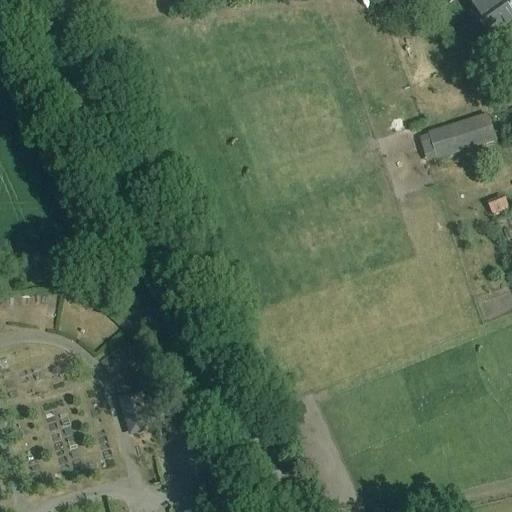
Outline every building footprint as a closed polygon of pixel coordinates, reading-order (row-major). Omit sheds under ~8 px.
[(511,0),(466,0),(470,5),(466,7),(489,39),(511,23),(511,0)] [(481,62),(469,70),(481,87),(493,79),(481,62)] [(419,139),(427,165),(437,163),(496,144),(488,117),(419,139)] [(490,203),(493,214),(510,210),(507,199),(490,203)] [(133,434),(149,430),(140,397),(124,401),(133,434)]
